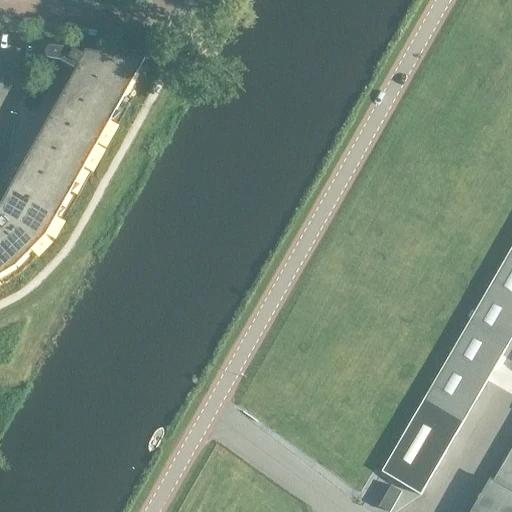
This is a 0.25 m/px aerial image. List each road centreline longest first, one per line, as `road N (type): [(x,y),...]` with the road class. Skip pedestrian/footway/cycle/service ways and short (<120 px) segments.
road 1 (tertiary): [(158,511),(444,0)]
road 2 (residential): [(175,0),(150,19),(117,22),(0,2)]
